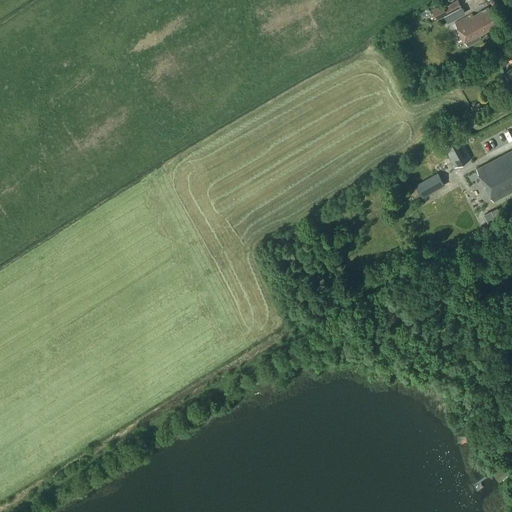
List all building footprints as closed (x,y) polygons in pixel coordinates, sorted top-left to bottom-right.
[(461,7),(457,0),(456,0),(444,7),(443,4),(432,9),(438,19),(446,15),(447,18),(455,14),(453,11),(461,7)] [(486,30),(498,24),(491,11),(489,11),(487,8),(473,15),(472,13),(455,23),(467,46),(482,37),(481,34),(487,31),(486,30)] [(403,31),(396,28),(392,37),(399,40),(403,31)] [(481,48),(468,56),(471,60),(484,53),(481,48)] [(454,166),(471,158),(460,137),(444,145),(454,166)] [(511,150),(476,169),(494,203),(511,193),(511,150)] [(422,197),(445,185),(440,174),(454,166),(449,156),(432,166),(436,173),(415,184),(422,197)] [(510,473),(505,465),(496,472),(501,479),(510,473)]
